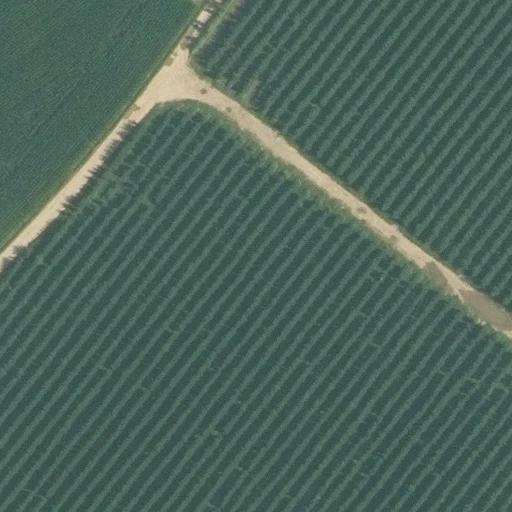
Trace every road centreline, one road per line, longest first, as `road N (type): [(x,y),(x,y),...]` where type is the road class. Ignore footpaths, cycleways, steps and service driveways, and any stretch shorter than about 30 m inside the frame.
road 1 (track): [(165,73),(511,335)]
road 2 (track): [(219,0),(0,261)]
